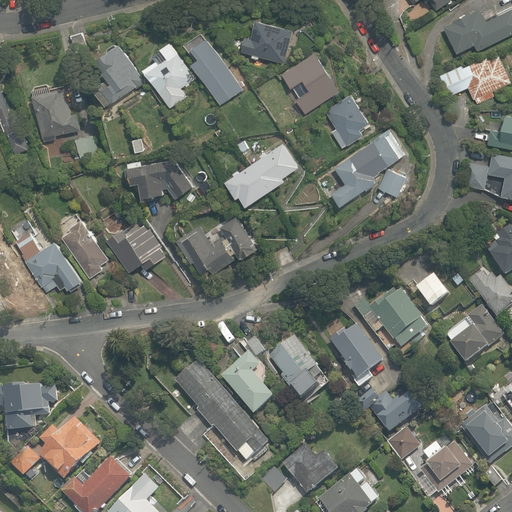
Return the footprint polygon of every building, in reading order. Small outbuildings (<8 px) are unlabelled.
[(412,0),(418,7),(426,2),(429,6),(431,5),(436,12),(454,0),(412,0)] [(476,47),(478,51),(511,36),(511,10),(489,21),(484,11),(445,28),(457,56),(476,47)] [(297,32),(257,23),(253,41),(245,39),(242,52),(290,63),(297,32)] [(85,32),(72,35),(79,57),(91,53),(85,32)] [(242,92),(208,33),(185,47),(219,106),(242,92)] [(147,84),(119,44),(96,61),(111,83),(100,91),(113,108),(147,84)] [(196,83),(173,45),(154,57),(158,64),(146,72),(169,110),(188,98),(184,90),(196,83)] [(324,53),(285,74),(298,98),(292,102),(304,123),(331,109),(328,103),(346,94),(324,53)] [(464,65),(439,75),(449,98),(470,89),(477,106),(498,98),(495,90),(511,83),(511,77),(502,53),(465,68),(464,65)] [(31,150),(1,65),(0,65),(0,124),(2,124),(13,156),(31,150)] [(71,84),(35,92),(45,140),(82,132),(71,84)] [(373,126),(356,96),(327,113),(338,130),(335,132),(344,149),(368,135),(365,130),(373,126)] [(494,128),(490,145),(511,149),(511,115),(508,114),(504,130),(494,128)] [(225,127),(216,131),(221,141),(230,136),(225,127)] [(405,160),(389,135),(338,169),(347,183),(334,192),(344,207),(382,182),(379,177),(405,160)] [(89,136),(77,138),(81,162),(93,160),(89,136)] [(145,138),(134,141),(138,155),(149,152),(145,138)] [(245,139),(237,144),(243,154),(252,148),(245,139)] [(286,144),(229,183),(241,201),(244,198),(251,209),(289,183),(287,179),(303,168),(286,144)] [(466,185),(488,189),(500,198),(511,199),(511,158),(493,155),(491,166),(470,163),(466,185)] [(141,185),(144,202),(169,196),(168,192),(172,191),(178,200),(194,191),(179,165),(178,160),(177,161),(130,171),(134,187),(141,185)] [(407,180),(390,171),(380,189),(397,198),(407,180)] [(205,228),(182,243),(207,281),(239,260),(236,256),(240,253),(246,262),(260,252),(237,217),(223,227),(226,232),(213,241),(205,228)] [(88,222),(65,237),(92,277),(107,267),(105,263),(112,258),(88,222)] [(128,230),(111,242),(132,273),(145,265),(149,271),(169,258),(146,225),(132,235),(128,230)] [(511,274),(511,226),(492,238),(495,244),(488,248),(505,278),(511,274)] [(85,283),(60,243),(43,254),(32,236),(18,245),(28,261),(24,264),(45,297),(60,287),(65,296),(85,283)] [(290,249),(277,255),(283,267),(296,260),(290,249)] [(429,265),(411,280),(444,320),(462,305),(467,311),(479,301),(462,281),(450,291),(429,265)] [(487,269),(471,280),(499,320),(505,315),(511,325),(511,324),(511,288),(504,277),(497,282),(487,269)] [(367,299),(356,307),(376,335),(387,328),(403,352),(413,345),(417,351),(431,341),(427,335),(433,331),(401,285),(372,306),(367,299)] [(469,320),(448,334),(468,365),(507,339),(485,305),(467,317),(469,320)] [(358,321),(332,341),(363,383),(390,363),(358,321)] [(321,367),(297,335),(270,355),(306,404),(333,383),(321,367)] [(256,336),(248,342),(258,358),(267,352),(256,336)] [(278,399),(266,385),(268,370),(253,352),(224,377),(258,417),(278,399)] [(271,444),(199,363),(175,385),(247,465),(271,444)] [(44,383),(8,385),(9,390),(0,390),(0,405),(0,409),(8,409),(9,431),(41,429),(40,417),(52,416),(52,404),(60,403),(59,387),(44,388),(44,383)] [(392,435),(427,408),(414,392),(404,400),(392,385),(378,396),(373,389),(359,401),(366,410),(370,406),(392,435)] [(471,420),(462,426),(490,466),(511,449),(511,423),(510,420),(502,425),(489,407),(479,415),(475,409),(468,415),(471,420)] [(74,475),(105,444),(79,418),(63,433),(54,424),(41,437),(51,447),(42,455),(64,477),(70,470),(74,475)] [(408,427),(389,441),(402,459),(421,446),(408,427)] [(16,453),(27,442),(17,433),(6,444),(16,453)] [(424,452),(433,464),(422,472),(440,496),(475,469),(457,445),(448,452),(439,441),(424,452)] [(306,445),(283,463),(309,496),(331,480),(336,486),(348,477),(329,452),(319,461),(306,445)] [(42,459),(31,449),(14,466),(25,476),(42,459)] [(81,511),(98,511),(135,476),(115,455),(92,477),(86,471),(63,493),(81,511)] [(286,479),(272,463),(259,475),(273,491),(286,479)] [(360,472),(323,500),(331,511),(370,511),(384,502),(360,472)] [(3,474),(0,477),(0,491),(4,496),(14,485),(3,474)] [(161,491),(145,477),(113,511),(162,511),(151,502),(161,491)]
